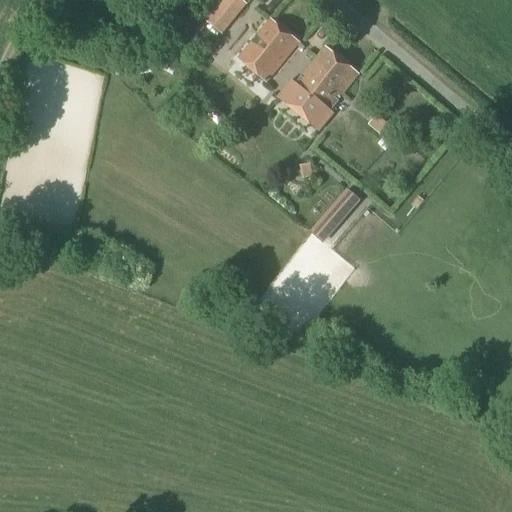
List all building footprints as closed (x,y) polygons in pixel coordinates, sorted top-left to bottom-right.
[(215,0),(201,18),(223,37),(246,6),(238,0),(215,0)] [(238,60),(266,83),(299,43),(271,20),(238,60)] [(278,99),(319,133),(334,114),(331,112),(339,103),(337,101),(359,75),(326,48),(296,85),(292,81),(278,99)] [(379,145),(385,150),(398,135),(392,131),(393,129),(377,116),(369,126),(385,139),(379,145)] [(359,199),(347,188),(310,231),(322,242),(359,199)]
